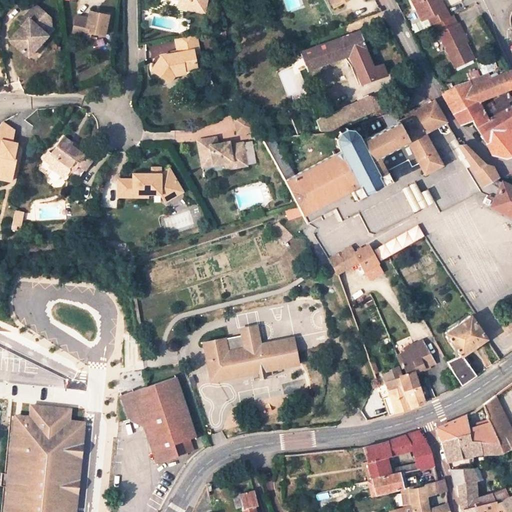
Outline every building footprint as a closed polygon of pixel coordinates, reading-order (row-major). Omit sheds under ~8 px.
[(179,4),(188,5),(188,11),(206,14),(208,0),(176,0),(180,1),(179,4)] [(427,18),(431,26),(448,17),(440,1),(438,3),(436,0),(413,0),(411,1),(421,21),(427,18)] [(47,34),(44,31),(52,23),(54,20),(38,5),(28,15),(31,18),(11,38),(31,57),(51,37),(47,34)] [(87,17),(78,16),(75,36),(91,38),(92,33),(107,35),(111,15),(93,12),(92,21),(87,20),(87,17)] [(456,24),(451,15),(448,17),(431,26),(435,34),(437,34),(454,67),(473,58),(465,43),(460,32),(462,31),(458,23),(456,24)] [(44,31),(47,34),(55,26),(52,23),(44,31)] [(362,42),(363,41),(359,31),(301,52),(307,70),(349,55),(362,84),(385,73),(381,63),(372,66),(362,42)] [(462,31),(460,32),(465,43),(468,42),(462,31)] [(203,55),(201,36),(178,39),(180,53),(167,55),(157,65),(173,82),(180,77),(179,72),(192,70),(201,69),(199,56),(203,55)] [(470,87),(469,82),(452,87),(446,90),(442,93),(448,105),(455,116),(461,125),(472,120),(476,128),(485,141),(493,154),(511,139),(511,130),(509,126),(511,124),(511,110),(511,107),(488,120),(484,114),(486,112),(485,110),(483,111),(481,109),(484,107),(480,100),(508,89),(510,92),(511,91),(511,73),(511,71),(483,82),(470,87)] [(469,82),(470,87),(483,82),(481,77),(469,82)] [(387,100),(371,96),(358,102),(364,115),(389,105),(387,100)] [(388,128),(362,141),(378,174),(385,171),(377,156),(407,141),(424,174),(441,165),(424,133),(446,122),(434,101),(412,112),(412,114),(399,121),(393,111),(381,115),(388,128)] [(358,102),(316,120),(319,130),(331,129),(349,121),(353,120),(364,115),(358,102)] [(248,114),(237,120),(244,133),(255,127),(248,114)] [(0,153),(8,182),(15,183),(21,143),(16,141),(17,130),(5,122),(0,128),(0,153)] [(390,180),(385,171),(378,174),(362,141),(358,135),(360,134),(359,132),(357,133),(354,130),(355,129),(353,127),(352,129),(347,128),(347,126),(346,126),(345,127),(346,128),(338,132),(338,131),(337,131),(336,131),(335,132),(337,133),(335,137),(333,137),(333,138),(335,139),(336,144),(335,144),(334,145),(334,146),(336,146),(339,151),(357,185),(350,189),(355,198),(364,194),(363,193),(380,184),(381,185),(390,180)] [(175,130),(176,142),(185,141),(185,130),(175,130)] [(79,161),(79,163),(87,168),(95,157),(86,151),(85,152),(79,149),(75,145),(74,147),(70,145),(72,141),(64,136),(52,152),(49,150),(43,157),(51,163),(49,166),(63,176),(70,168),(69,165),(74,158),(79,161)] [(357,185),(339,151),(293,175),(272,136),(261,137),(297,204),(302,213),(350,189),(357,185)] [(212,146),(219,145),(217,137),(210,139),(212,146)] [(199,140),(204,167),(221,164),(231,162),(232,169),(248,166),(244,145),(230,148),(230,143),(219,145),(212,146),(210,139),(199,140)] [(511,139),(493,154),(505,158),(511,155),(511,139)] [(249,144),(244,145),(248,166),(253,165),(249,144)] [(495,179),(497,177),(492,166),(485,165),(464,144),(460,145),(459,145),(483,186),(483,189),(496,195),(495,198),(491,207),(511,216),(511,187),(502,183),(499,188),(488,183),(495,179)] [(0,187),(3,190),(7,190),(9,189),(9,186),(8,182),(0,153),(0,187)] [(70,168),(73,170),(79,163),(79,161),(74,158),(69,165),(70,168)] [(221,164),(222,171),(232,169),(231,162),(221,164)] [(119,197),(147,198),(147,202),(165,202),(183,191),(171,168),(162,173),(160,173),(152,173),(133,173),(133,180),(118,179),(119,197)] [(499,188),(502,183),(495,179),(488,183),(499,188)] [(413,183),(398,187),(405,210),(428,204),(424,188),(415,191),(413,183)] [(377,228),(395,221),(393,216),(403,212),(403,210),(395,214),(390,203),(370,211),(377,228)] [(289,219),(303,215),(302,213),(297,204),(285,208),(289,219)] [(259,205),(239,211),(241,221),(262,215),(259,205)] [(25,212),(15,210),(11,229),(16,230),(16,228),(21,229),(25,212)] [(358,261),(364,271),(378,263),(388,257),(424,237),(414,219),(353,253),(358,261)] [(272,225),(285,243),(293,236),(279,222),(272,225)] [(120,243),(122,255),(123,260),(138,255),(136,239),(120,243)] [(349,246),(327,258),(331,264),(353,252),(349,246)] [(336,273),(358,261),(353,253),(353,252),(331,264),(336,273)] [(382,272),(378,263),(364,271),(368,280),(382,272)] [(136,291),(129,291),(136,330),(142,328),(136,291)] [(460,355),(486,338),(471,316),(446,333),(460,355)] [(256,325),(239,328),(240,335),(258,331),(256,325)] [(258,371),(266,369),(299,363),(293,337),(260,343),(258,331),(240,335),(204,342),(208,366),(210,367),(212,379),(258,371)] [(402,385),(404,391),(418,387),(413,373),(434,363),(422,339),(413,343),(415,347),(405,351),(406,353),(397,357),(401,364),(389,370),(389,371),(382,374),(388,390),(402,385)] [(415,347),(413,343),(403,347),(405,351),(415,347)] [(455,374),(461,385),(475,375),(460,355),(446,362),(453,375),(455,374)] [(132,391),(144,426),(156,463),(193,450),(190,438),(195,437),(175,377),(132,391)] [(404,391),(402,385),(388,390),(390,396),(383,398),(389,414),(415,406),(423,403),(418,387),(404,391)] [(144,426),(132,391),(121,395),(129,419),(144,426)] [(511,430),(495,395),(483,404),(488,415),(488,417),(488,420),(490,422),(498,441),(502,453),(511,449),(511,448),(511,430)] [(488,417),(488,415),(483,404),(475,410),(482,424),(490,422),(488,420),(488,417)] [(77,511),(84,432),(81,432),(81,423),(69,422),(70,409),(31,406),(30,417),(8,415),(7,419),(2,474),(0,473),(0,488),(2,488),(0,510),(0,511),(77,511)] [(493,443),(498,441),(490,422),(482,424),(471,428),(468,429),(467,424),(465,415),(437,427),(441,441),(469,433),(469,440),(480,441),(493,443)] [(367,462),(372,479),(391,475),(389,468),(386,457),(399,453),(412,450),(414,456),(415,462),(431,458),(430,447),(418,431),(377,445),(363,447),(367,462)] [(471,456),(473,456),(482,454),(480,441),(469,440),(469,433),(441,441),(447,462),(471,456)] [(493,443),(480,441),(482,454),(502,453),(498,441),(493,443)] [(400,459),(414,456),(412,450),(399,453),(400,459)] [(399,473),(403,472),(434,465),(431,458),(415,462),(389,468),(391,475),(399,473)] [(367,480),(372,479),(367,462),(361,463),(366,480),(367,480)] [(475,499),(473,482),(477,482),(478,482),(473,468),(473,467),(463,468),(466,481),(458,483),(459,494),(463,505),(461,511),(471,508),(475,506),(475,499)] [(478,467),(473,468),(478,482),(483,480),(478,467)] [(450,468),(454,484),(458,483),(466,481),(463,468),(450,468)] [(401,480),(399,473),(391,475),(372,479),(376,495),(398,489),(417,485),(415,476),(404,478),(405,479),(401,480)] [(367,480),(371,496),(376,495),(372,479),(367,480)] [(432,482),(434,493),(445,489),(443,479),(437,480),(432,482)] [(409,489),(411,503),(412,505),(412,511),(449,511),(447,503),(429,509),(427,502),(430,494),(434,493),(432,482),(424,484),(424,486),(409,489)] [(403,501),(404,504),(411,503),(409,489),(399,492),(401,502),(403,501)] [(495,501),(496,504),(500,502),(509,497),(504,489),(492,495),(495,501)] [(238,509),(243,507),(239,494),(238,490),(232,491),(238,509)] [(260,511),(254,490),(239,494),(243,507),(243,509),(242,510),(242,511),(260,511)] [(492,493),(478,498),(475,499),(475,506),(495,501),(492,495),(492,493)] [(500,502),(496,504),(495,501),(475,506),(471,508),(473,511),(511,511),(511,495),(509,497),(500,502)]
